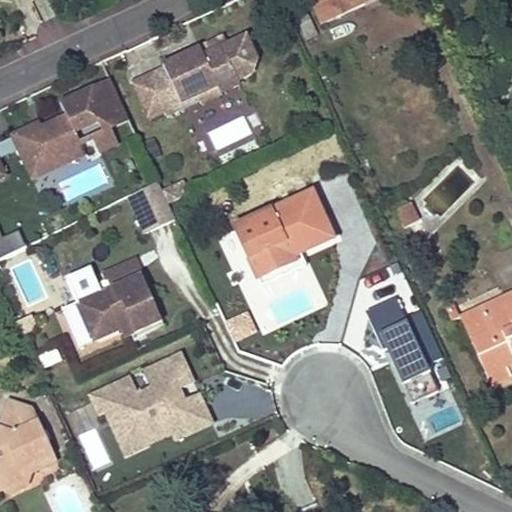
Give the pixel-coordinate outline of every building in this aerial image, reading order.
[(375,0),(312,0),(324,24),(336,18),(375,0)] [(305,2),(294,7),(302,25),(313,19),(305,2)] [(164,69),(132,84),(147,120),(163,113),(164,116),(182,107),(180,102),(215,86),(218,93),(240,84),(239,81),(252,75),(258,60),(248,37),(224,47),(206,55),(205,53),(197,56),(195,51),(162,66),(164,69)] [(224,47),(220,39),(195,51),(197,56),(205,53),(206,55),(224,47)] [(31,128),(11,137),(12,139),(0,144),(0,179),(5,178),(0,168),(0,161),(18,153),(24,165),(43,156),(47,165),(81,149),(75,134),(97,124),(101,133),(90,138),(98,155),(117,146),(110,130),(128,122),(109,81),(59,104),(66,118),(34,133),(31,128)] [(41,130),(39,124),(31,128),(34,133),(41,130)] [(301,256),(332,242),(312,196),(235,231),(261,288),(306,268),(301,256)] [(413,204),(398,211),(406,227),(421,220),(413,204)] [(0,233),(0,259),(26,248),(19,233),(3,240),(0,233)] [(161,323),(134,263),(103,277),(110,291),(102,296),(91,271),(67,281),(78,307),(64,312),(78,349),(119,331),(123,340),(161,323)] [(511,296),(460,320),(490,387),(511,377),(511,296)] [(404,319),(395,301),(366,315),(383,353),(387,349),(412,404),(438,392),(427,367),(442,361),(420,312),(404,319)] [(455,309),(451,311),(447,313),(452,324),(460,320),(455,309)] [(249,313),(227,321),(236,342),(257,333),(249,313)] [(37,330),(31,315),(15,321),(21,336),(37,330)] [(130,378),(89,396),(99,417),(106,413),(113,410),(125,436),(144,428),(152,443),(172,434),(175,441),(212,425),(199,395),(180,404),(175,393),(194,384),(180,355),(143,372),(151,389),(138,396),(130,378)] [(33,415),(9,405),(0,426),(0,493),(1,493),(9,494),(18,473),(52,458),(33,415)] [(152,443),(144,428),(125,436),(113,410),(106,413),(125,456),(152,443)] [(57,465),(52,458),(18,473),(9,494),(12,496),(27,489),(24,480),(57,465)]
